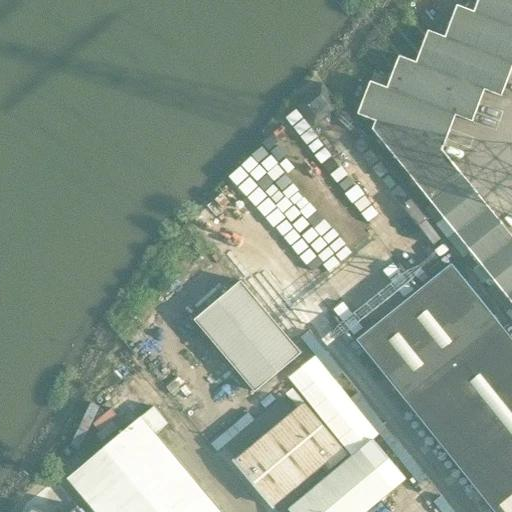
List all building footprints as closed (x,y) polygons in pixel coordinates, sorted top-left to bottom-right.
[(511,0),(477,0),(473,11),(511,27),(511,0)] [(445,37),(511,64),(511,27),(473,11),(473,12),(457,5),(445,37)] [(416,62),(484,90),(501,96),(511,67),(511,64),(445,37),(428,30),(416,62)] [(387,88),(455,115),(472,122),(484,90),(416,62),(399,56),(387,88)] [(357,114),(375,121),(443,147),(455,115),(387,88),(370,81),(357,114)] [(345,128),(352,122),(323,84),(297,104),(314,126),(332,111),(345,128)] [(372,130),(431,202),(463,176),(442,150),(443,147),(375,121),(372,130)] [(437,223),(444,218),(456,233),(489,208),(463,176),(431,202),(432,204),(425,209),(437,223)] [(456,233),(471,252),(464,257),(474,269),(480,264),(481,264),(511,240),(511,236),(489,208),(456,233)] [(511,240),(481,264),(506,296),(511,291),(511,240)] [(359,341),(362,345),(403,312),(456,270),(452,265),(359,341)] [(456,270),(403,312),(362,345),(408,402),(407,403),(495,511),(511,511),(511,339),(502,327),(456,270)] [(241,280),(194,319),(204,330),(196,337),(204,346),(212,340),(254,391),(301,353),(241,280)] [(304,402),(234,461),(273,506),(341,449),(345,454),(362,440),(335,408),(319,421),(304,402)] [(93,511),(220,511),(155,436),(166,424),(152,407),(66,480),(93,511)] [(371,440),(288,510),(290,511),(365,511),(404,479),(371,440)]
